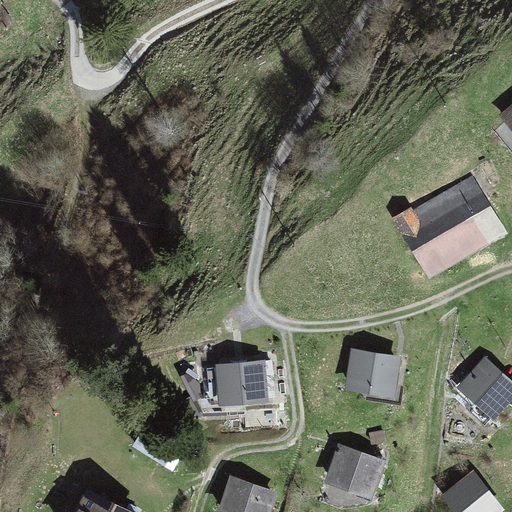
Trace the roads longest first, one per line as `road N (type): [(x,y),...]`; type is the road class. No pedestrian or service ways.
road 1 (track): [(377,0),(281,153),(252,270),(256,300),(275,317),(344,321),(418,305),(511,264)]
road 2 (track): [(282,318),(296,431),(281,443),(224,454),(200,511)]
road 3 (track): [(76,0),(81,65),(95,78),(116,74),(153,32),(214,0)]
road 4 (track): [(436,297),(449,320),(424,511)]
